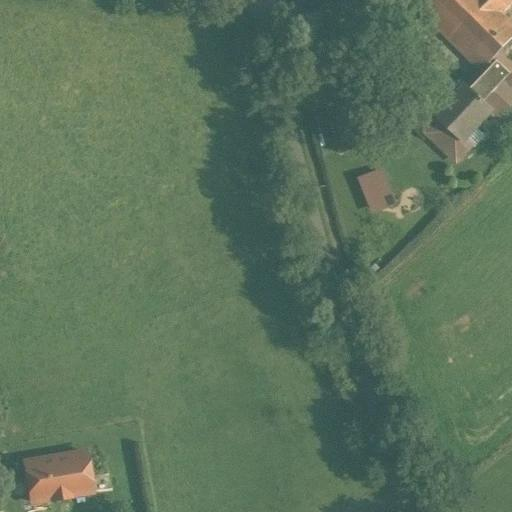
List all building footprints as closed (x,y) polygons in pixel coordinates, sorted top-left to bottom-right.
[(511,0),(431,0),(420,12),(484,74),(497,61),(493,57),(511,38),(511,24),(501,14),(511,3),(511,0)] [(511,3),(501,14),(511,24),(511,3)] [(370,144),(340,47),(310,56),(340,153),(370,144)] [(466,85),(436,117),(438,119),(462,141),(463,141),(492,109),(484,101),(503,81),(510,74),(497,61),(484,74),(470,89),(466,85)] [(511,89),(503,81),(484,101),(492,109),(495,112),(500,107),(510,107),(510,97),(511,94),(511,89)] [(462,141),(438,119),(426,133),(456,161),(469,147),(463,141),(462,141)] [(377,213),(400,202),(386,173),(363,185),(377,213)] [(84,452),(24,462),(31,502),(50,498),(51,499),(69,496),(69,495),(91,491),(84,452)]
